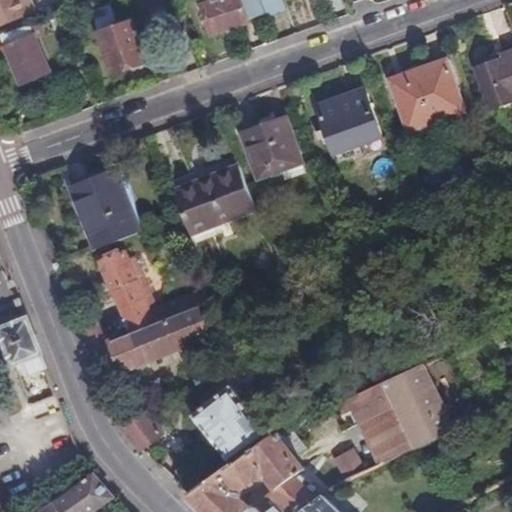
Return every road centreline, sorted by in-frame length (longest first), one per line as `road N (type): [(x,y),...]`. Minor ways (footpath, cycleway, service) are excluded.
road 1 (residential): [(0,164),(457,0)]
road 2 (residential): [(173,511),(103,432),(0,189)]
